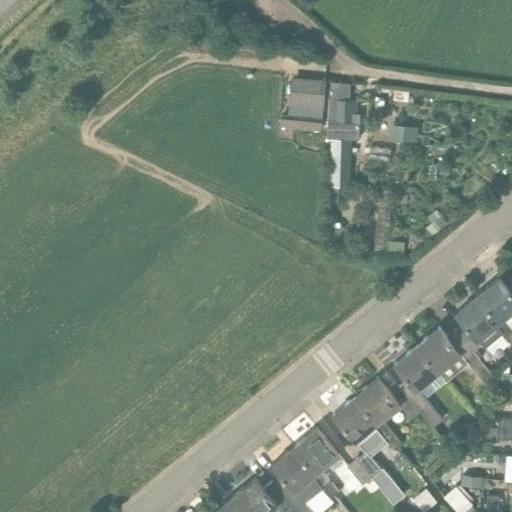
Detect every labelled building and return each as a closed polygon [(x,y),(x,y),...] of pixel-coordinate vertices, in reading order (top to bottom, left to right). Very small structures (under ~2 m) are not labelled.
[(287,113),(327,116),(328,80),(290,77),(287,113)] [(327,122),(357,122),(358,99),(349,99),(349,81),(328,80),(327,116),(327,122)] [(391,122),(391,136),(419,137),(419,122),(391,122)] [(478,293),(500,321),(503,317),(511,310),(511,280),(506,285),(499,276),(478,293)] [(503,317),(500,321),(478,293),(455,312),(463,322),(455,329),(473,351),(482,344),(486,348),(502,334),(503,336),(511,329),(503,317)] [(415,345),(438,373),(460,355),(484,384),(493,376),(473,351),(455,329),(446,336),(438,326),(415,345)] [(511,328),(511,329),(503,336),(506,339),(511,346),(511,328)] [(406,395),(419,411),(432,427),(441,419),(417,390),(438,373),(415,345),(393,363),(407,379),(398,386),(406,395)] [(496,383),(511,384),(511,373),(497,373),(496,383)] [(410,419),(419,411),(406,395),(397,402),(377,377),(355,395),(376,422),(380,419),(384,422),(401,408),(410,419)] [(511,389),(511,384),(496,383),(496,393),(511,395),(511,389)] [(332,413),(356,441),(357,440),(362,448),(379,434),(382,437),(390,430),(384,422),(380,419),(376,422),(355,395),(332,413)] [(496,428),(511,429),(511,418),(497,418),(496,428)] [(293,446),(316,474),(320,470),(338,455),(315,427),(293,446)] [(495,436),(511,438),(511,431),(511,429),(496,428),(495,436)] [(400,441),(390,430),(382,437),(391,448),(395,445),(400,441)] [(271,464),(279,473),(271,480),(297,511),(311,511),(312,511),(304,501),(320,488),(329,481),(320,470),(316,474),(293,446),(271,464)] [(371,477),(380,470),(365,451),(356,459),(371,477)] [(361,485),(371,477),(356,459),(346,466),(361,485)] [(380,470),(371,477),(393,505),(405,496),(382,468),(380,470)] [(246,511),(297,511),(271,480),(263,487),(254,477),(233,495),(246,511)] [(329,481),(320,488),(330,499),(334,496),(338,492),(329,481)] [(456,511),(463,511),(472,504),(455,486),(443,497),(456,511)] [(498,509),(499,495),(487,494),(486,507),(498,509)] [(246,511),(233,495),(212,511),(246,511)]
